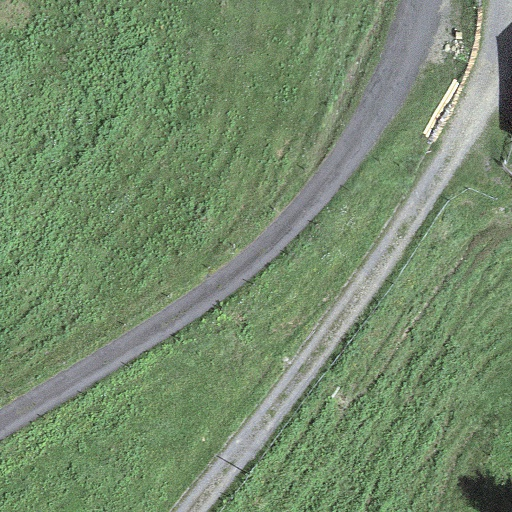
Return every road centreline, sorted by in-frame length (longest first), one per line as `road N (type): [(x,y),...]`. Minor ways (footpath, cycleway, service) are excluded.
road 1 (track): [(421,0),(374,114),(269,242),(209,290),(0,423)]
road 2 (track): [(511,2),(492,66),(410,217),(191,511)]
